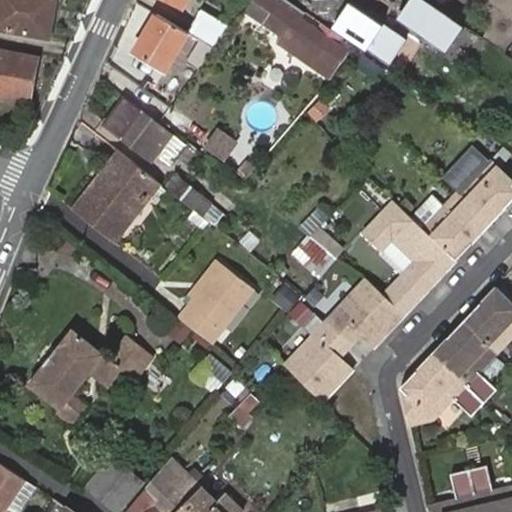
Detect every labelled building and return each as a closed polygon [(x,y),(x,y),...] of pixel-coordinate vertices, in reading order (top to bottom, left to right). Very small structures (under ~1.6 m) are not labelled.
[(57,0),(0,0),(0,29),(51,39),(57,0)] [(163,0),(179,8),(183,0),(163,0)] [(271,0),(250,0),(244,11),(258,21),(271,0)] [(271,0),(258,21),(264,24),(276,6),(280,8),(284,0),(271,0)] [(412,0),(403,13),(452,47),(463,30),(420,0),(412,0)] [(324,26),(320,24),(316,31),(280,8),(276,6),(264,24),(281,35),(277,43),(291,53),(286,63),(293,68),(298,60),(325,78),(343,50),(331,41),(336,34),(324,26)] [(213,48),(226,29),(202,13),(190,35),(192,36),(213,48)] [(336,34),(340,37),(349,24),(333,14),(324,26),(336,34)] [(175,59),(189,34),(179,28),(157,15),(135,51),(167,73),(175,59)] [(205,58),(213,48),(192,36),(190,35),(189,34),(175,59),(196,72),(205,58)] [(0,94),(30,100),(38,59),(0,52),(0,94)] [(158,160),(176,134),(126,96),(106,123),(158,160)] [(219,127),(206,145),(223,158),(236,141),(219,127)] [(188,143),(176,134),(158,160),(170,169),(188,143)] [(160,182),(121,153),(74,212),(115,243),(160,182)] [(248,158),(238,170),(246,177),(256,165),(248,158)] [(511,177),(493,159),(460,193),(488,219),(504,203),(508,206),(511,202),(511,177)] [(380,186),(390,171),(376,162),(367,178),(380,186)] [(169,189),(203,216),(214,202),(177,175),(167,188),(169,189)] [(447,206),(426,228),(453,254),(457,258),(475,239),(472,236),(488,219),(460,193),(447,206)] [(447,206),(435,194),(414,215),(426,228),(447,206)] [(396,198),(364,231),(381,246),(392,234),(417,257),(406,270),(385,292),(405,311),(449,264),(446,261),(453,254),(426,228),(414,215),(396,198)] [(310,221),(286,253),(318,277),(343,245),(310,221)] [(392,234),(381,246),(406,270),(417,257),(392,234)] [(194,295),(221,259),(214,253),(187,289),(194,295)] [(194,326),(212,340),(254,284),(221,259),(194,295),(178,315),(194,326)] [(368,276),(326,320),(346,338),(357,326),(375,344),(405,311),(385,292),(368,276)] [(271,303),(286,315),(298,299),(303,294),(289,282),(287,281),(271,303)] [(511,298),(499,286),(466,320),(498,350),(511,335),(511,298)] [(283,364),(321,400),(353,367),(335,350),(346,338),(326,320),(283,364)] [(498,350),(466,320),(433,353),(436,356),(465,384),(498,350)] [(96,372),(109,381),(118,371),(133,381),(153,358),(127,337),(109,356),(73,328),(60,344),(60,345),(96,372)] [(106,385),(109,381),(96,372),(60,345),(57,355),(49,364),(41,366),(27,383),(56,408),(53,412),(67,425),(82,407),(68,395),(88,372),(106,385)] [(209,351),(188,373),(210,394),(231,372),(209,351)] [(417,369),(402,384),(410,423),(433,417),(452,397),(472,416),(484,402),(465,384),(436,356),(420,373),(417,369)] [(233,377),(225,386),(238,402),(247,393),(233,377)] [(248,416),(244,411),(254,401),(247,393),(238,402),(226,414),(238,425),(248,416)] [(214,421),(207,414),(203,421),(210,428),(214,421)] [(120,511),(146,480),(114,453),(88,484),(120,511)] [(151,503),(144,511),(175,511),(186,501),(200,484),(207,477),(199,472),(175,454),(140,496),(151,503)] [(0,511),(5,511),(8,508),(26,481),(0,463),(0,511)] [(26,481),(8,508),(13,511),(21,511),(37,488),(26,481)] [(222,491),(215,499),(200,484),(186,501),(175,511),(238,511),(241,509),(222,491)] [(511,511),(511,485),(473,495),(477,511),(511,511)] [(477,511),(473,495),(426,505),(427,511),(477,511)] [(144,511),(151,503),(140,496),(125,511),(144,511)] [(63,511),(66,508),(58,502),(52,511),(63,511)]
